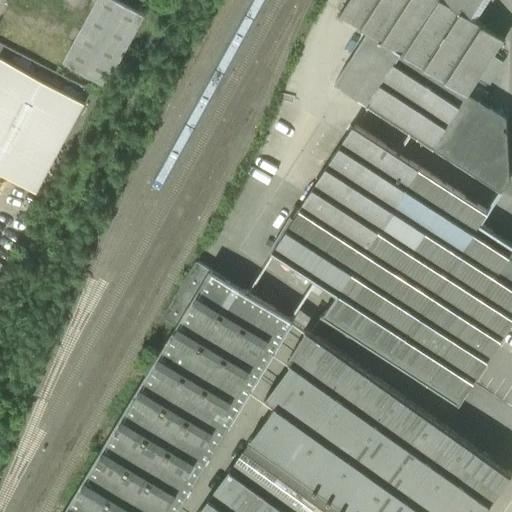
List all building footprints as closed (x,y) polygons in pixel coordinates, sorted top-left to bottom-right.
[(117,0),(96,0),(63,62),(106,85),(144,15),(117,0)] [(358,21),(369,28),(404,50),(436,0),(346,0),(340,10),(358,21)] [(450,0),(436,0),(404,50),(467,90),(504,33),(488,23),(472,13),(450,0)] [(450,0),(472,13),(480,0),(479,0),(450,0)] [(370,102),(404,50),(369,28),(344,67),(336,80),(370,102)] [(421,134),(434,142),(451,115),(467,90),(404,50),(370,102),(421,134)] [(84,103),(0,57),(0,172),(36,191),(84,103)] [(467,90),(451,115),(510,151),(508,116),(467,90)] [(511,175),(510,151),(451,115),(434,142),(459,158),(504,187),(511,175)] [(357,121),(329,164),(395,207),(424,164),(409,155),(357,121)] [(367,250),(395,207),(329,164),(315,185),(301,207),(367,250)] [(324,316),(394,360),(484,222),(493,209),(424,164),(395,207),(367,250),(341,289),(333,301),(324,316)] [(341,289),(367,250),(301,207),(284,233),(275,247),(341,289)] [(394,360),(430,384),(511,254),(511,240),(484,222),(394,360)] [(511,324),(511,254),(430,384),(461,404),(470,390),(511,324)] [(177,326),(211,270),(196,261),(162,318),(177,326)] [(177,326),(65,511),(178,511),(194,486),(213,455),(231,425),(254,387),(276,350),(296,318),(212,268),(211,270),(177,326)] [(447,424),(308,326),(288,359),(292,362),(382,425),(436,463),(458,432),(447,424)] [(382,425),(292,362),(279,380),(267,397),(277,404),(356,460),(382,425)] [(356,460),(277,404),(264,422),(252,440),(330,496),(356,460)] [(382,425),(356,460),(429,511),(485,511),(511,474),(511,470),(506,466),(458,432),(436,463),(382,425)] [(318,511),(330,496),(252,440),(241,454),(231,468),(290,511),(318,511)] [(429,511),(356,460),(330,496),(351,511),(429,511)] [(290,511),(231,468),(220,483),(209,498),(229,511),(290,511)] [(351,511),(330,496),(318,511),(351,511)] [(229,511),(209,498),(199,511),(229,511)]
